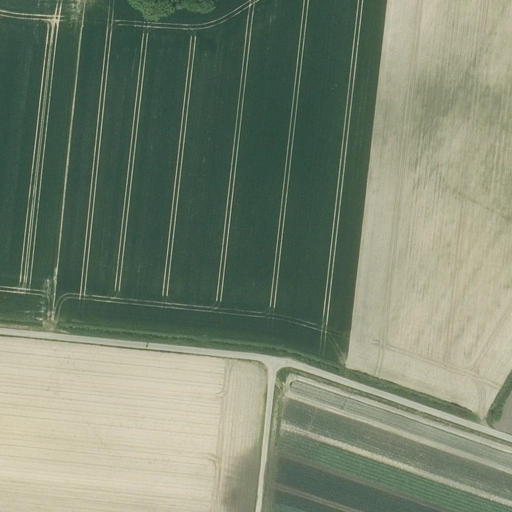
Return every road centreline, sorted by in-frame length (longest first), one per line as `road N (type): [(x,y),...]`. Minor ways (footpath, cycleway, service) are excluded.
road 1 (unclassified): [(511,439),(274,358),(0,332)]
road 2 (track): [(274,358),(258,511)]
